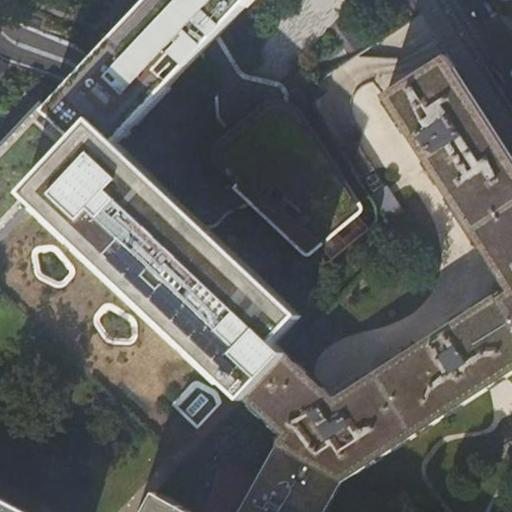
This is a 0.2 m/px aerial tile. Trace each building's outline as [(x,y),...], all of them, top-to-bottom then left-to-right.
[(277,344),(302,317),(278,293),(307,262),(321,273),(384,221),(290,76),(273,89),(260,100),(205,48),(242,8),(250,0),(153,0),(84,73),(62,97),(46,83),(0,132),(0,239),(10,249),(48,211),(245,400),(288,355),(277,344)] [(385,98),(507,287),(336,398),(288,355),(245,400),(282,436),(276,447),(341,483),(511,368),(511,158),(505,148),(499,138),(447,57),(385,98)] [(360,179),(374,170),(357,143),(343,151),(345,156),(360,179)] [(385,189),(373,197),(387,220),(401,211),(385,189)] [(416,311),(331,350),(340,370),(425,331),(416,311)] [(170,404),(196,428),(222,400),(196,376),(170,404)] [(276,447),(239,511),(325,511),(341,483),(276,447)] [(191,511),(158,494),(147,511),(191,511)] [(28,511),(0,497),(0,511),(28,511)]
